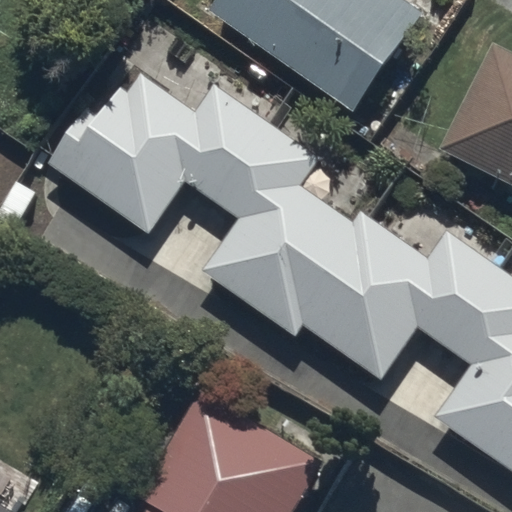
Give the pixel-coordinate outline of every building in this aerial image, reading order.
[(239,0),(218,31),(356,125),(422,28),(381,0),(239,0)] [(511,61),(503,57),(449,162),(511,193),(511,61)] [(242,231),(206,284),(302,349),(310,338),(389,391),(424,340),(481,378),(444,432),(511,477),(511,279),(454,240),(431,274),(368,232),(364,238),(308,199),(327,170),(219,97),(202,122),(131,74),(60,178),(156,243),(189,195),(242,231)] [(313,511),(331,484),(209,410),(146,511),(313,511)] [(60,511),(107,511),(114,501),(81,480),(60,511)]
